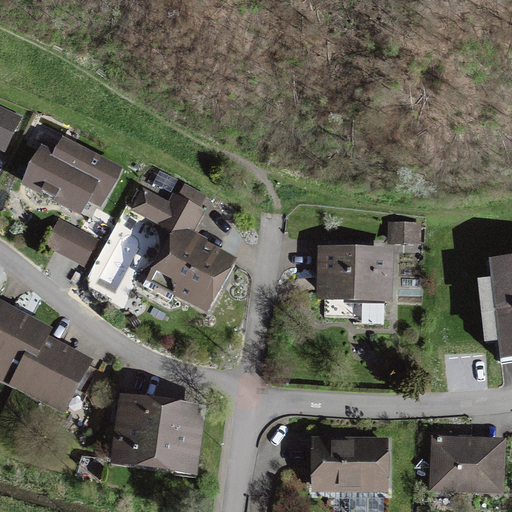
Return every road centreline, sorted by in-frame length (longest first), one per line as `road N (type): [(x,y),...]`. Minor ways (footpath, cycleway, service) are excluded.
road 1 (residential): [(250,387),(139,356),(0,253)]
road 2 (residential): [(247,405),(394,408),(511,399)]
road 3 (residential): [(250,387),(275,222)]
